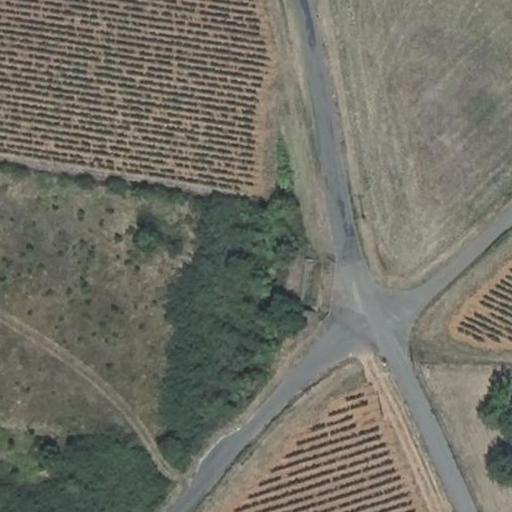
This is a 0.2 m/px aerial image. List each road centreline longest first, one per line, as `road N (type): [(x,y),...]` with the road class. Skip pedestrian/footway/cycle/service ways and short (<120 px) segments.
road 1 (unclassified): [(306,0),(341,212),(378,323)]
road 2 (unclassified): [(378,323),(317,360),(174,511)]
road 3 (unclassified): [(470,511),(378,323)]
road 4 (unclassified): [(511,215),(378,323)]
